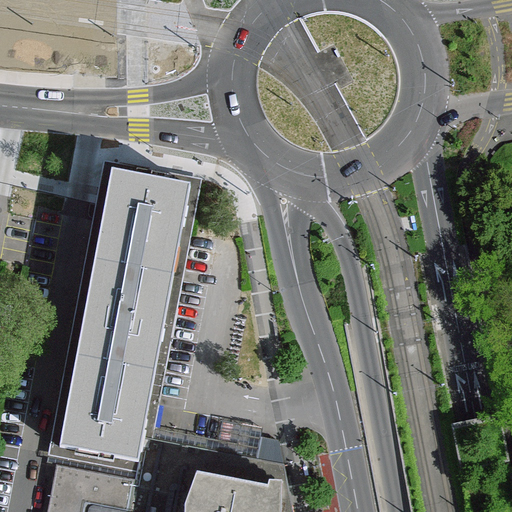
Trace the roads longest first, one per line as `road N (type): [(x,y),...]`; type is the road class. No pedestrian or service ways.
road 1 (primary): [(428,420),(347,0)]
road 2 (primary): [(493,511),(427,159),(414,126)]
road 3 (primary): [(284,168),(344,244),(398,511)]
road 4 (tertiary): [(284,168),(299,286),(330,375),(359,511)]
road 5 (tertiary): [(33,109),(123,129),(254,142)]
road 6 (tertiary): [(234,65),(179,89),(33,109)]
road 7 (tertiary): [(284,168),(326,176),(353,171),(395,149),(414,126)]
